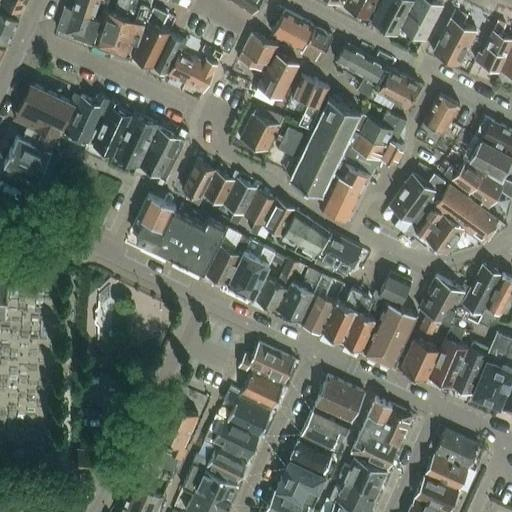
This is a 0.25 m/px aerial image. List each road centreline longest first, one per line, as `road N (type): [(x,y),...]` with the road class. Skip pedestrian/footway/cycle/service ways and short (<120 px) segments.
road 1 (residential): [(511,119),(293,0)]
road 2 (residential): [(94,511),(205,299)]
road 3 (residential): [(204,124),(24,34)]
road 4 (residential): [(352,231),(222,151),(204,124)]
road 5 (residential): [(312,351),(238,511)]
road 6 (residential): [(436,412),(312,351)]
road 7 (residential): [(312,351),(205,299)]
